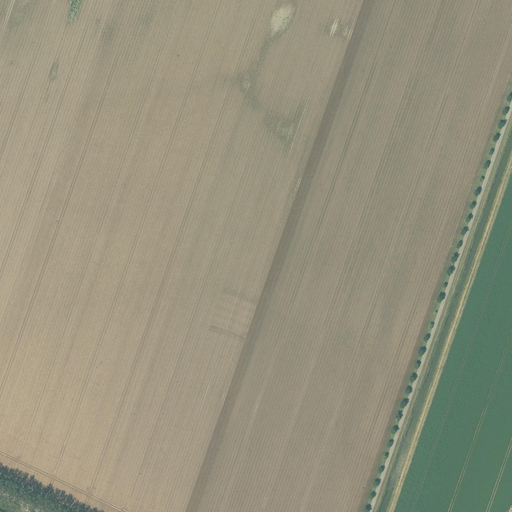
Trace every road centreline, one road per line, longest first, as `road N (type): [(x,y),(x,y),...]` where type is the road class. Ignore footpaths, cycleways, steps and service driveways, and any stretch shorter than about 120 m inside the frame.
road 1 (unclassified): [(369,511),(511,103)]
road 2 (track): [(511,164),(391,511)]
